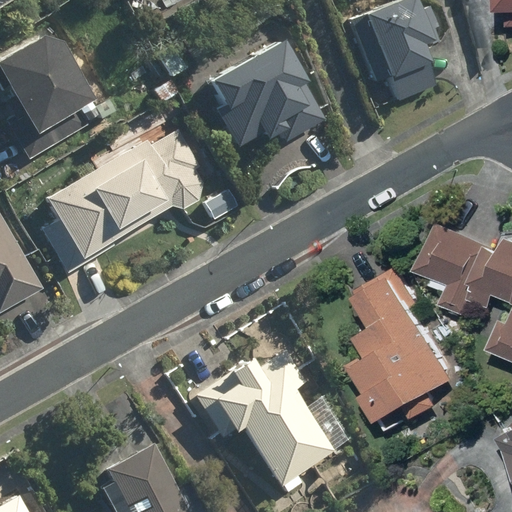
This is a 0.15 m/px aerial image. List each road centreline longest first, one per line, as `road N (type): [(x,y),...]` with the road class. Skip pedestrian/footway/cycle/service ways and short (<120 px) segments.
road 1 (residential): [(483,132),(0,404)]
road 2 (unknown): [(397,178),(317,0)]
